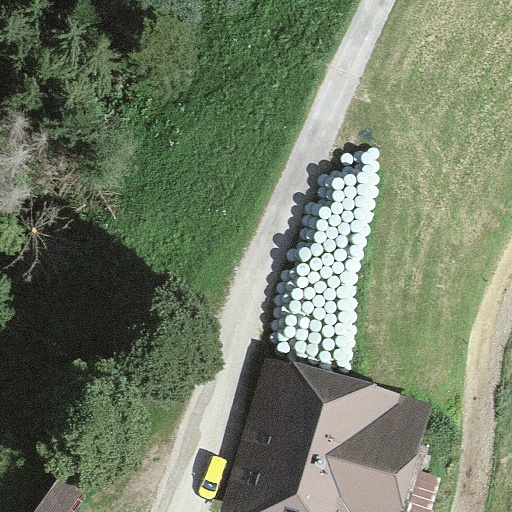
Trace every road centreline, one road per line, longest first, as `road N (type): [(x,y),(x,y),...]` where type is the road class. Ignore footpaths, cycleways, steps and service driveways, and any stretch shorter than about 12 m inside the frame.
road 1 (track): [(381,0),(267,260),(172,511)]
road 2 (track): [(511,277),(482,374),(467,511)]
